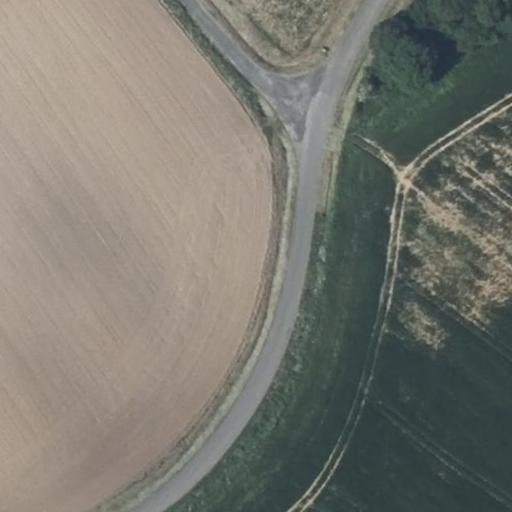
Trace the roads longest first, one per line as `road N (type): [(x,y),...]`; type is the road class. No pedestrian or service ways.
road 1 (unclassified): [(147,511),(184,485),(235,424),(277,350),(316,131)]
road 2 (unclassified): [(316,131),(234,54),(192,0)]
road 3 (unclassified): [(316,131),(350,38),(374,0)]
